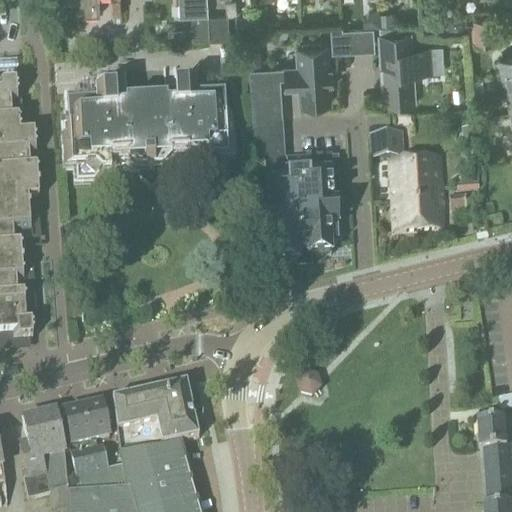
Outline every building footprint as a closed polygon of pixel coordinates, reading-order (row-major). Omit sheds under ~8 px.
[(121,16),(120,0),(61,0),(62,10),(117,7),(118,16),(121,16)] [(184,0),(185,12),(191,11),(193,38),(210,37),(207,0),(184,0)] [(234,0),(229,0),(224,1),(226,15),(236,13),(234,0)] [(493,44),(491,20),(474,22),(474,25),(475,45),(493,44)] [(342,25),(330,26),(332,54),(340,53),(344,53),(342,31),(342,25)] [(412,34),(378,35),(382,107),(416,105),(414,76),(445,73),(443,48),(412,50),(412,34)] [(297,90),(298,106),(300,106),(332,104),(331,84),(333,84),(332,80),(332,72),(331,67),(330,67),(328,44),(321,44),(321,41),(301,43),(301,46),(294,46),(295,65),(282,66),(284,91),(297,90)] [(509,105),(511,103),(511,56),(499,60),(509,105)] [(17,87),(0,87),(0,355),(30,353),(29,342),(33,341),(32,337),(38,337),(31,251),(41,251),(37,200),(39,200),(36,166),(38,165),(37,159),(36,158),(34,136),(20,137),(18,116),(22,116),(21,106),(18,106),(17,87)] [(204,99),(204,87),(174,88),(175,109),(167,110),(166,105),(125,107),(125,112),(117,113),(116,92),(87,93),(87,106),(67,107),(68,130),(63,130),(65,172),(76,171),(77,188),(94,187),(101,177),(197,172),(208,181),(224,180),(224,164),(234,163),(232,121),(226,121),(225,98),(204,99)] [(369,162),(402,160),(401,135),(368,137),(369,162)] [(418,195),(441,194),(439,161),(389,164),(392,206),(418,204),(418,195)] [(326,167),(266,171),(269,215),(264,215),(266,238),(274,238),(275,266),(298,264),(297,251),(307,250),(307,258),(331,257),(329,229),(338,228),(336,205),(332,205),(331,175),(327,175),(326,167)] [(418,204),(392,206),(394,235),(443,232),(441,194),(418,195),(418,204)] [(451,214),(465,213),(464,199),(450,200),(451,214)] [(483,366),(501,363),(498,340),(480,342),(483,366)] [(319,383),(305,381),(298,390),(300,400),(313,403),(322,394),(319,383)] [(134,511),(184,511),(166,447),(198,440),(185,386),(112,402),(122,471),(124,491),(128,490),(134,511)] [(511,397),(500,400),(502,412),(511,409),(511,397)] [(124,491),(122,471),(107,473),(101,450),(97,451),(95,443),(108,439),(101,407),(65,415),(72,448),(75,448),(77,454),(70,457),(76,480),(77,499),(68,499),(68,511),(134,511),(128,490),(124,491)] [(68,511),(68,499),(65,456),(56,417),(55,415),(22,423),(24,428),(28,444),(21,447),(29,481),(23,483),(27,501),(33,499),(49,496),(50,511),(48,511),(47,511),(68,511)] [(505,448),(504,421),(475,423),(477,452),(482,451),(486,507),(481,507),(481,511),(509,511),(509,506),(511,506),(511,470),(511,471),(510,448),(505,448)]
